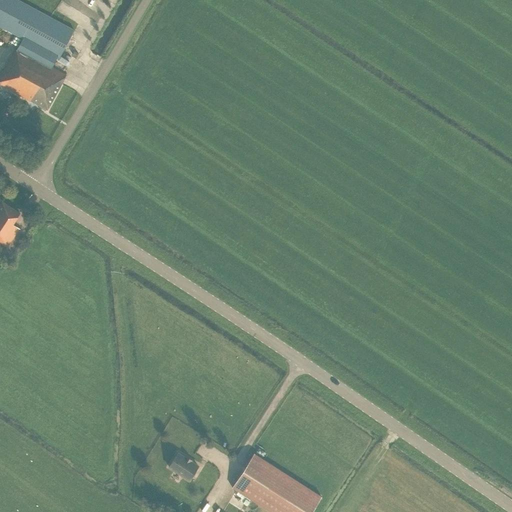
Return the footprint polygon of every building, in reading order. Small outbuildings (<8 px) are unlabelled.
[(57,57),(59,58),(74,30),(17,0),(0,0),(0,26),(22,39),(16,50),(15,50),(0,77),(0,84),(30,101),(47,110),(66,75),(51,67),(57,57)] [(79,56),(83,65),(92,62),(88,52),(79,56)] [(0,243),(7,248),(20,229),(13,224),(20,214),(2,202),(0,204),(0,243)] [(169,467),(188,479),(197,466),(178,453),(169,467)] [(254,454),(232,488),(269,511),(311,511),(321,497),(254,454)]
